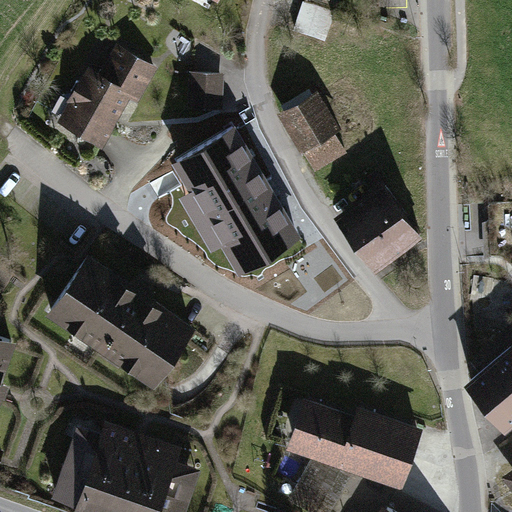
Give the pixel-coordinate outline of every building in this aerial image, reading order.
[(304,1),(295,28),(325,38),(334,11),(304,1)] [(61,93),(53,110),(64,117),(63,119),(101,140),(127,91),(136,96),(153,66),(119,46),(103,75),(91,69),(86,77),(77,80),(71,90),(61,93)] [(220,72),(193,71),(192,104),(218,105),(220,72)] [(312,95),(286,111),(318,163),(344,147),(312,95)] [(254,158),(190,188),(218,249),(250,235),(279,221),(283,219),(254,158)] [(379,195),(345,220),(374,260),(404,239),(407,243),(421,233),(377,173),(368,180),(379,195)] [(218,249),(190,188),(173,196),(202,258),(218,249)] [(279,221),(250,235),(269,274),(298,260),(279,221)] [(131,285),(88,256),(51,309),(80,330),(84,324),(128,354),(124,360),(154,380),(191,326),(147,296),(151,290),(135,280),(131,285)] [(0,456),(2,452),(0,451),(0,392),(3,383),(0,382),(0,371),(11,340),(0,335),(0,456)] [(511,345),(471,380),(505,420),(511,413),(511,345)] [(346,473),(351,463),(399,480),(417,427),(360,407),(357,417),(310,401),(295,443),(317,451),(292,495),(325,511),(346,473)] [(98,447),(75,439),(69,457),(75,469),(63,475),(56,493),(110,511),(177,511),(173,503),(185,498),(192,479),(169,471),(178,447),(149,437),(145,447),(132,442),(135,432),(107,422),(98,447)]
